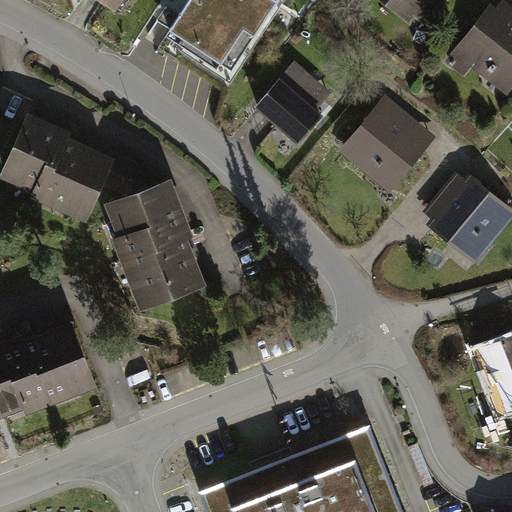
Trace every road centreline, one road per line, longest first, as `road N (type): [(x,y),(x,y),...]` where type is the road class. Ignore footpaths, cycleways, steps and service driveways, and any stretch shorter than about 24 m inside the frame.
road 1 (residential): [(0,13),(237,160),(313,239),(380,330)]
road 2 (residential): [(128,436),(340,356),(380,330)]
road 3 (residential): [(511,491),(486,489),(457,469),(410,370),(380,330)]
road 4 (residential): [(0,488),(128,436)]
road 5 (residential): [(380,330),(511,288)]
